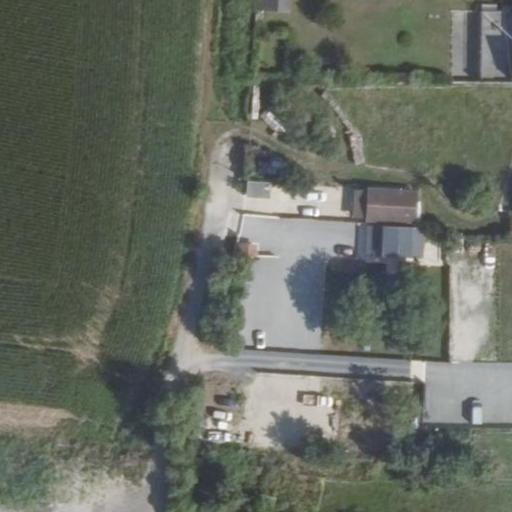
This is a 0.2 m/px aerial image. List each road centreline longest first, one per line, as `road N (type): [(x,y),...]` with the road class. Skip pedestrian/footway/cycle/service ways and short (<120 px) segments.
road 1 (unclassified): [(160,511),(176,393),(228,155)]
road 2 (track): [(228,155),(232,0)]
